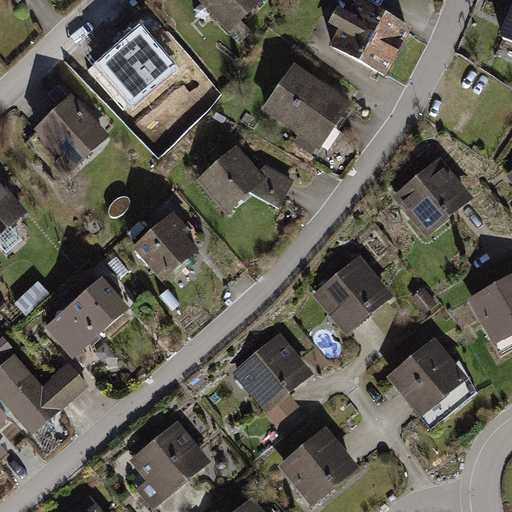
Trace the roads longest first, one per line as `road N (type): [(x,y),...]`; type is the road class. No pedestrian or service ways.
road 1 (residential): [(461,0),(403,119),(266,291),(8,511)]
road 2 (residential): [(108,0),(0,102)]
